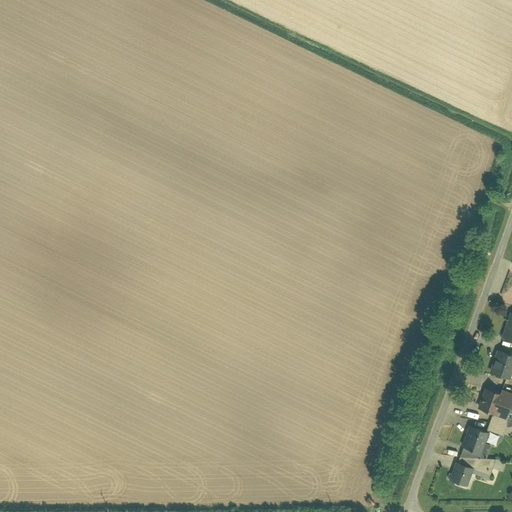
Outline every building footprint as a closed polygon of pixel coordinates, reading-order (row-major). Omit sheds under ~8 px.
[(501,336),(511,339),(511,311),(509,310),(501,336)] [(489,371),(510,378),(511,373),(511,355),(497,350),(489,371)] [(468,401),(496,411),(505,386),(492,381),(490,386),(475,381),(468,401)] [(487,431),(467,425),(460,448),(485,456),(489,444),(483,442),(487,431)] [(448,480),(469,486),(475,467),(455,461),(448,480)]
